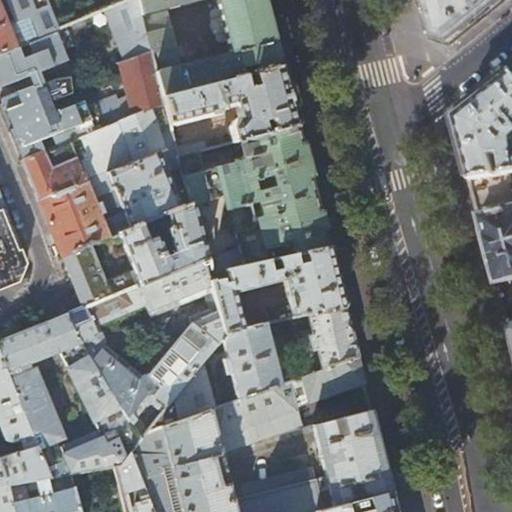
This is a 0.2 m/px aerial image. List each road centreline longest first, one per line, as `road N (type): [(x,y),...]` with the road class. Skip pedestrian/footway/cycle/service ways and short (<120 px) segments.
road 1 (primary): [(494,511),(395,122)]
road 2 (primary): [(362,134),(456,511)]
road 3 (residential): [(0,152),(42,265),(30,301),(0,318)]
road 4 (primary): [(395,122),(511,29)]
road 5 (primary): [(328,0),(362,134)]
